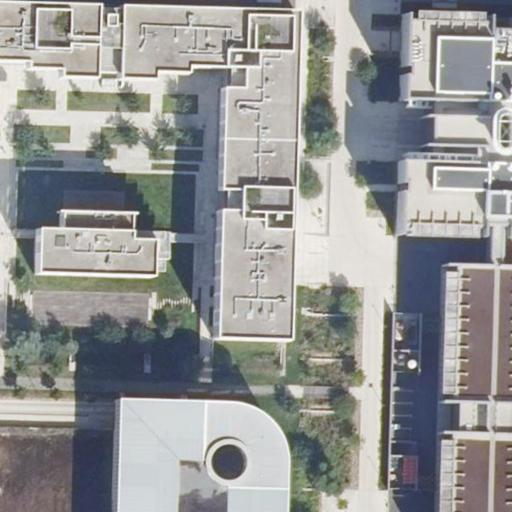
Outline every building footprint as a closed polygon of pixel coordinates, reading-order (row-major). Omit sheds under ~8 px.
[(0,66),(23,67),(23,73),(57,74),(56,82),(97,83),(97,65),(99,14),(99,7),(0,4),(0,66)] [(211,278),(209,345),(287,347),(289,276),(296,12),(112,7),(112,15),(110,65),(110,84),(155,85),(155,77),(187,78),(187,70),(238,72),(237,82),(237,91),(216,91),(213,196),(233,196),(232,215),(219,215),(213,214),(211,278)] [(112,15),(99,14),(97,65),(103,65),(110,65),(112,15)] [(481,19),(395,17),(391,107),(424,107),(423,132),(422,166),(390,166),(388,240),(479,244),(479,231),(496,232),(496,242),(511,242),(511,20),(502,20),(502,34),(481,33),(481,19)] [(136,244),(138,217),(65,215),(64,233),(39,233),(39,280),(143,282),(143,279),(149,279),(150,270),(158,271),(159,244),(136,244)] [(496,232),(479,231),(479,244),(479,254),(478,270),(495,271),(496,255),(496,242),(496,232)] [(508,511),(510,419),(511,310),(511,271),(495,271),(478,270),(446,269),(441,511),(508,511)] [(113,414),(110,511),(281,511),(282,461),(276,440),(270,428),(259,416),(242,407),(222,404),(113,402),(113,414)]
